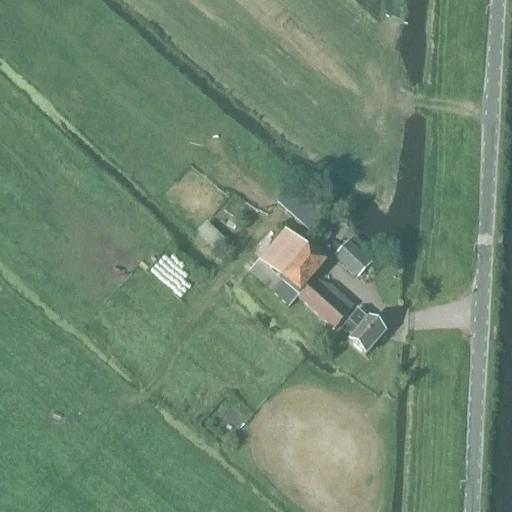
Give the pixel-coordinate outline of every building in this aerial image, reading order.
[(313,213),(288,191),(276,205),(301,227),(313,213)] [(212,248),(222,241),(210,223),(200,230),(212,248)] [(286,310),(295,300),(332,332),(346,317),(309,284),(324,267),(285,234),(248,276),(286,310)] [(334,245),(327,252),(334,258),(333,258),(357,280),(370,265),(347,244),(340,251),(334,245)] [(341,330),(351,339),(348,343),(364,357),(383,335),(367,321),(367,322),(356,313),(341,330)]
